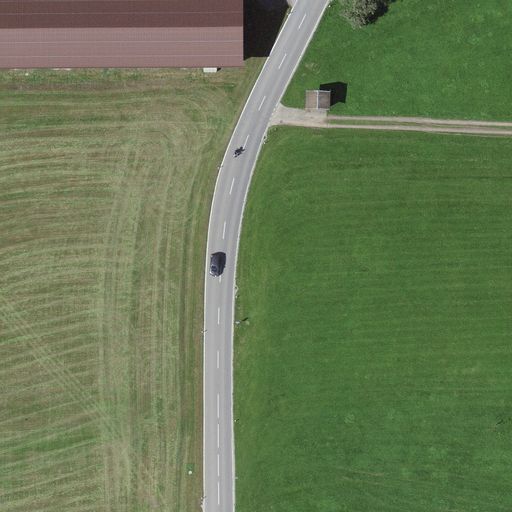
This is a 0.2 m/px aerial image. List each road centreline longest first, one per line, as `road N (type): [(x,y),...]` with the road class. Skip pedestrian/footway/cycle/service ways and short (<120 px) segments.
road 1 (secondary): [(314,0),(254,119),(229,195),(220,263),(219,511)]
road 2 (track): [(254,119),(511,128)]
